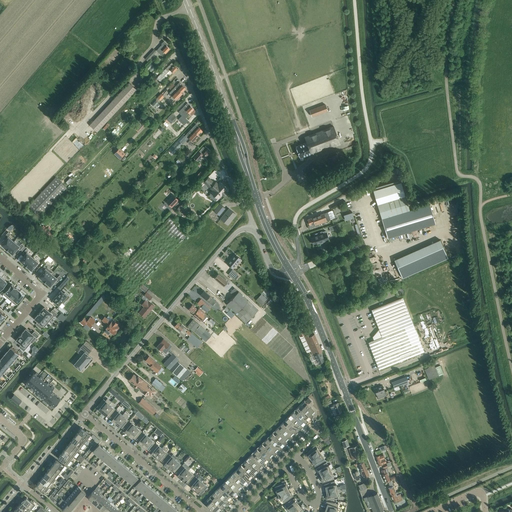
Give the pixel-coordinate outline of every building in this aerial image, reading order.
[(162,45),(158,49),(157,50),(159,52),(162,55),(164,52),(165,53),(170,49),(166,46),(167,44),(164,41),(161,44),(162,45)] [(147,61),(156,52),(154,50),(145,59),(147,61)] [(157,75),(169,61),(167,59),(162,65),(160,67),(161,67),(155,74),(157,75)] [(162,83),(173,72),(173,73),(178,69),(171,63),(156,78),(162,83)] [(182,94),(181,93),(186,88),(179,82),(175,87),(169,93),(176,100),(182,94)] [(89,125),(97,132),(137,90),(129,83),(89,125)] [(182,103),(175,110),(176,111),(183,104),(182,103)] [(180,111),(184,114),(180,118),(182,119),(188,113),(189,114),(194,109),(187,103),(182,108),(183,108),(180,111)] [(325,104),(309,110),(312,117),(328,111),(325,104)] [(171,124),(173,122),(177,118),(172,113),(168,117),(166,120),(171,124)] [(140,122),(134,128),(137,131),(143,125),(140,122)] [(178,140),(182,144),(189,138),(190,139),(188,142),(190,144),(193,142),(199,135),(198,134),(202,130),(196,124),(185,136),(183,135),(178,140)] [(305,137),(307,143),(296,147),(300,158),(314,152),(315,154),(340,144),(333,126),(305,137)] [(75,145),(80,150),(84,145),(79,141),(75,145)] [(193,157),(196,160),(198,161),(202,157),(204,159),(207,156),(211,151),(205,146),(204,148),(203,147),(198,153),(197,153),(193,157)] [(119,148),(115,153),(120,158),(125,154),(119,148)] [(336,154),(329,157),(332,164),(339,161),(336,154)] [(183,159),(179,163),(183,167),(187,163),(183,159)] [(40,216),(67,187),(56,177),(29,206),(40,216)] [(207,178),(203,182),(212,191),(211,193),(209,196),(215,201),(217,199),(222,194),(223,195),(227,192),(219,185),(217,187),(207,178)] [(401,182),(373,191),(379,211),(382,219),(387,238),(435,224),(430,206),(430,204),(409,211),(407,202),(401,182)] [(179,200),(173,195),(166,202),(172,207),(179,200)] [(190,214),(185,210),(187,207),(183,203),(181,206),(177,209),(178,210),(177,211),(178,213),(177,214),(180,216),(179,217),(182,219),(183,218),(185,219),(190,214)] [(213,211),(219,216),(226,208),(220,203),(213,211)] [(227,224),(236,214),(229,208),(221,219),(227,224)] [(324,222),(330,220),(327,212),(308,220),(310,225),(309,225),(310,227),(311,227),(315,226),(315,225),(322,223),(323,224),(325,224),(324,222)] [(141,285),(142,284),(189,235),(169,217),(105,285),(125,303),(141,285)] [(59,231),(46,219),(37,229),(50,241),(59,231)] [(314,237),(311,238),(313,244),(316,243),(317,243),(319,242),(320,243),(323,243),(322,241),(325,240),(328,239),(326,233),(325,231),(322,232),(322,231),(314,234),(314,236),(314,237)] [(6,238),(1,245),(5,248),(7,250),(14,241),(8,237),(10,234),(8,232),(4,237),(6,238)] [(14,241),(7,250),(8,251),(12,254),(18,248),(20,250),(24,245),(22,243),(21,244),(16,239),(14,241)] [(25,254),(20,261),(24,264),(25,266),(32,257),(27,252),(28,250),(26,249),(23,253),(25,254)] [(235,254),(227,263),(233,269),(241,259),(235,254)] [(31,270),(38,262),(32,257),(25,266),(27,267),(31,270)] [(44,270),(39,277),(41,278),(43,280),(44,282),(51,273),(53,271),(47,267),(48,266),(46,264),(42,269),(44,270)] [(232,270),(228,274),(233,279),(237,274),(232,270)] [(51,273),(44,282),(46,283),(50,286),(55,280),(57,282),(61,277),(59,275),(57,278),(51,273)] [(223,285),(227,281),(218,274),(215,278),(223,285)] [(7,298),(16,288),(11,284),(3,294),(7,298)] [(11,301),(20,291),(16,288),(7,298),(11,301)] [(65,299),(68,295),(65,292),(64,293),(61,290),(52,300),(59,306),(62,303),(63,304),(66,300),(65,299)] [(16,305),(24,295),(20,291),(11,301),(16,305)] [(204,291),(200,295),(212,305),(216,301),(204,291)] [(148,301),(152,297),(147,292),(144,295),(147,298),(145,300),(142,304),(144,307),(139,313),(144,317),(154,306),(148,301)] [(245,323),(258,310),(238,292),(227,304),(236,313),(235,313),(245,323)] [(259,297),(256,300),(261,306),(265,302),(259,297)] [(374,340),(368,342),(379,369),(415,355),(424,352),(413,325),(402,297),(371,310),(379,329),(372,337),(374,340)] [(201,299),(197,304),(207,312),(209,309),(206,306),(207,304),(201,299)] [(188,309),(194,314),(193,315),(200,321),(200,320),(202,321),(203,321),(207,317),(207,315),(205,314),(206,314),(198,308),(197,309),(193,305),(192,305),(188,309)] [(40,311),(39,313),(49,321),(54,316),(55,317),(57,314),(52,309),(50,312),(49,311),(44,307),(40,311)] [(38,314),(34,319),(38,321),(35,324),(40,328),(42,325),(44,327),(49,321),(39,313),(38,314)] [(106,328),(107,329),(104,331),(108,335),(111,332),(113,334),(114,334),(115,333),(116,332),(116,331),(116,330),(119,327),(117,325),(118,324),(108,316),(106,318),(105,317),(102,320),(108,325),(106,328)] [(84,325),(86,323),(90,327),(94,321),(90,318),(87,321),(84,318),(80,322),(84,325)] [(193,320),(188,327),(194,332),(199,325),(193,320)] [(186,332),(189,335),(190,336),(187,339),(198,348),(202,342),(191,333),(184,327),(178,322),(174,326),(184,334),(186,332)] [(195,331),(204,340),(206,341),(211,335),(200,325),(197,329),(195,331)] [(22,333),(21,334),(29,341),(34,336),(36,338),(39,335),(34,331),(32,334),(26,328),(22,333)] [(301,340),(307,353),(311,351),(313,355),(315,354),(318,363),(324,361),(320,352),(322,351),(316,338),(314,334),(309,336),(307,332),(304,334),(301,328),(297,330),(300,336),(299,336),(301,340)] [(20,336),(16,340),(21,345),(19,347),(24,351),(26,349),(31,343),(29,341),(21,334),(19,336),(20,336)] [(163,339),(157,347),(161,351),(162,350),(165,353),(167,351),(172,355),(164,363),(170,369),(179,377),(186,369),(177,361),(179,359),(169,349),(172,346),(163,339)] [(84,343),(80,348),(84,352),(77,361),(78,362),(75,365),(80,370),(83,366),(85,368),(93,359),(88,355),(92,350),(84,343)] [(19,354),(11,347),(7,351),(15,358),(19,354)] [(15,358),(7,351),(4,355),(12,362),(15,358)] [(12,362),(4,355),(0,360),(8,367),(12,362)] [(145,360),(151,365),(150,367),(157,372),(161,367),(157,363),(149,356),(145,360)] [(8,367),(0,360),(0,359),(0,366),(5,371),(8,367)] [(425,369),(429,380),(439,376),(434,365),(425,369)] [(197,366),(194,370),(197,372),(196,373),(199,376),(203,372),(197,366)] [(35,371),(24,384),(53,408),(61,399),(51,391),(54,387),(35,371)] [(148,393),(149,394),(152,396),(156,391),(152,388),(138,376),(137,378),(133,375),(129,380),(135,385),(136,387),(137,386),(144,392),(143,393),(145,395),(148,393)] [(394,388),(407,383),(405,377),(392,382),(394,388)] [(153,382),(154,382),(152,384),(158,389),(162,384),(156,379),(153,382)] [(376,395),(377,395),(378,399),(386,396),(382,385),(374,389),(376,395)] [(14,394),(10,398),(18,405),(22,401),(14,394)] [(98,410),(102,413),(109,404),(111,402),(107,398),(105,401),(103,399),(96,407),(99,409),(98,410)] [(139,403),(152,414),(156,410),(142,398),(139,403)] [(304,401),(301,404),(304,407),(301,409),(309,417),(311,419),(313,416),(311,414),(314,411),(304,401)] [(341,414),(342,414),(342,412),(338,403),(333,404),(334,406),(330,407),(331,411),(332,411),(334,415),(340,413),(341,414)] [(109,404),(102,413),(106,416),(106,415),(109,417),(115,409),(109,404)] [(299,407),(296,410),(298,412),(296,414),(304,422),(306,424),(308,421),(306,419),(309,417),(301,409),(299,407)] [(111,421),(115,424),(122,415),(116,410),(110,418),(112,420),(111,421)] [(291,415),(288,417),(291,420),(298,427),(300,429),(303,427),(301,425),(304,422),(296,414),(294,412),(291,415)] [(122,415),(115,424),(119,427),(120,426),(122,428),(129,420),(126,418),(128,416),(124,413),(122,415)] [(298,427),(291,420),(288,417),(285,420),(288,423),(286,425),(285,425),(293,433),(295,435),(298,432),(296,430),(298,427)] [(124,432),(128,435),(136,426),(130,421),(123,429),(125,431),(124,432)] [(283,423),(280,426),(282,428),(280,430),(280,431),(288,438),(290,440),(292,437),(290,435),(293,433),(285,425),(286,425),(283,423)] [(136,426),(128,435),(132,438),(133,437),(135,439),(142,431),(136,426)] [(78,432),(87,439),(91,435),(88,433),(89,432),(86,430),(86,431),(81,428),(78,432)] [(288,438),(280,431),(280,430),(278,428),(275,431),(277,434),(275,436),(283,443),(283,444),(285,446),(287,443),(285,441),(288,438)] [(82,442),(84,443),(87,439),(78,432),(75,436),(82,442)] [(137,443),(141,446),(149,437),(143,432),(136,440),(138,442),(137,443)] [(273,433),(270,437),(272,439),(270,441),(277,449),(279,451),(282,448),(280,446),(283,444),(283,443),(275,436),(273,433)] [(71,441),(81,448),(84,443),(82,442),(75,436),(71,441)] [(149,437),(141,446),(145,449),(146,448),(148,450),(155,442),(149,437)] [(277,449),(270,441),(267,439),(264,442),(267,444),(265,447),(264,447),(272,454),(274,456),(277,454),(275,452),(277,449)] [(75,451),(77,452),(81,448),(71,441),(68,445),(76,451),(75,451)] [(151,454),(155,457),(162,448),(156,443),(149,451),(151,453),(151,454)] [(98,444),(92,451),(97,454),(103,447),(102,447),(100,445),(100,446),(98,444)] [(272,454),(264,447),(265,447),(262,444),(259,447),(261,450),(259,452),(267,460),(269,462),(271,459),(269,457),(272,454)] [(65,449),(72,455),(74,456),(77,452),(75,451),(76,451),(68,445),(65,449)] [(162,448),(155,457),(158,460),(159,459),(161,461),(168,453),(166,451),(168,449),(164,446),(162,448)] [(305,454),(308,458),(309,457),(311,460),(320,452),(317,448),(316,449),(314,446),(305,454)] [(357,446),(349,449),(353,460),(356,459),(357,462),(362,460),(357,446)] [(103,447),(97,454),(97,455),(97,454),(101,457),(107,450),(103,447)] [(69,459),(71,460),(74,456),(72,455),(65,449),(61,453),(69,459)] [(257,449),(254,453),(256,455),(254,457),(262,465),(264,467),(266,464),(264,462),(267,460),(259,452),(257,449)] [(107,450),(101,457),(105,461),(111,453),(107,450)] [(320,452),(311,460),(313,462),(312,463),(314,466),(325,460),(324,460),(323,458),(324,457),(320,452)] [(58,458),(67,465),(71,460),(69,459),(61,453),(58,458)] [(111,453),(105,461),(109,464),(115,457),(111,453)] [(169,454),(162,462),(165,464),(164,465),(168,468),(175,459),(177,457),(173,454),(171,456),(169,454)] [(375,457),(379,465),(386,462),(383,454),(375,457)] [(249,458),(246,460),(249,463),(256,470),(258,472),(261,470),(259,468),(262,465),(254,457),(252,455),(249,458)] [(115,457),(109,464),(113,467),(119,460),(115,457)] [(53,464),(61,470),(64,465),(57,459),(53,464)] [(175,459),(168,468),(172,471),(172,470),(175,472),(181,464),(175,459)] [(119,460),(113,467),(116,471),(123,463),(119,460)] [(256,470),(249,463),(246,460),(243,463),(246,466),(244,468),(243,468),(251,476),(253,478),(256,475),(254,473),(256,470)] [(326,462),(316,469),(318,473),(319,472),(320,475),(331,470),(329,465),(328,465),(326,463),(326,462)] [(359,464),(362,471),(360,472),(362,474),(363,474),(364,477),(369,475),(364,462),(359,464)] [(123,463),(116,471),(120,474),(126,467),(123,463)] [(182,465),(175,473),(178,475),(177,476),(181,479),(188,470),(190,468),(184,463),(182,465)] [(50,468),(58,474),(61,470),(53,464),(50,468)] [(251,476),(243,468),(244,468),(241,466),(238,469),(241,471),(238,473),(246,481),(248,483),(251,480),(249,478),(251,476)] [(126,467),(120,474),(124,477),(130,470),(126,467)] [(47,472),(54,478),(58,474),(50,468),(47,472)] [(393,480),(392,477),(389,478),(388,475),(387,473),(389,472),(388,468),(381,471),(383,477),(386,483),(390,481),(393,480)] [(130,470),(124,477),(128,480),(128,481),(134,473),(130,470)] [(188,470),(181,479),(185,482),(188,483),(194,475),(188,470)] [(322,477),(320,478),(322,482),(334,479),(333,479),(332,476),(333,475),(331,470),(320,475),(322,477)] [(233,474),(231,476),(233,479),(241,486),(243,488),(245,486),(243,484),(246,481),(238,473),(236,471),(233,474)] [(43,477),(51,483),(52,484),(56,479),(54,478),(47,472),(43,477)] [(134,473),(128,481),(132,484),(138,477),(136,476),(134,474),(135,473),(134,473)] [(190,487),(194,490),(201,481),(195,476),(189,484),(191,486),(190,487)] [(228,479),(225,482),(228,484),(235,492),(237,494),(240,491),(238,489),(241,486),(233,479),(231,476),(228,479)] [(40,481),(49,488),(48,487),(51,483),(43,477),(40,481)] [(140,479),(134,486),(138,490),(145,482),(144,482),(142,480),(142,481),(140,479)] [(276,490),(275,490),(278,495),(288,490),(287,487),(288,487),(286,482),(285,483),(284,480),(282,481),(283,484),(275,487),(276,490)] [(43,491),(44,491),(46,492),(49,488),(40,481),(36,485),(41,488),(40,489),(39,489),(43,492),(43,491)] [(201,481),(194,490),(198,493),(199,493),(201,494),(208,486),(201,481)] [(323,485),(324,489),(325,489),(326,492),(337,490),(337,487),(336,484),(335,484),(334,481),(335,481),(334,481),(323,485)] [(145,482),(138,490),(139,490),(143,493),(149,485),(145,482)] [(235,492),(228,484),(225,482),(222,485),(225,487),(223,489),(222,489),(230,497),(232,499),(235,496),(233,494),(235,492)] [(365,482),(358,485),(360,491),(367,488),(365,482)] [(149,485),(143,493),(147,496),(153,489),(149,485)] [(75,490),(82,496),(85,492),(78,486),(75,490)] [(217,490),(215,492),(217,495),(225,502),(227,504),(229,502),(227,500),(230,497),(222,489),(223,489),(220,487),(217,490)] [(94,490),(88,497),(92,501),(99,492),(96,489),(94,490)] [(153,489),(147,496),(150,499),(157,492),(153,489)] [(72,493),(79,499),(82,496),(75,490),(72,493)] [(278,495),(281,500),(282,500),(283,502),(283,503),(293,496),(291,492),(290,492),(288,490),(278,495)] [(327,495),(325,495),(326,500),(338,499),(338,498),(338,495),(339,495),(337,490),(326,492),(327,495)] [(99,492),(92,501),(96,504),(102,497),(103,495),(99,492)] [(157,492),(150,499),(154,502),(160,495),(157,492)] [(225,502),(217,495),(215,492),(212,495),(214,498),(212,500),(220,508),(219,508),(222,510),(224,507),(222,505),(225,502)] [(69,497),(76,503),(79,499),(72,493),(69,497)] [(366,501),(368,505),(369,508),(371,508),(373,511),(378,511),(384,510),(377,493),(364,498),(365,502),(366,501)] [(402,500),(400,494),(397,495),(396,493),(391,495),(393,501),(396,500),(397,502),(402,500)] [(102,497),(96,504),(100,508),(107,499),(103,495),(102,497)] [(160,495),(154,502),(158,506),(164,498),(160,495)] [(30,508),(31,510),(35,505),(33,503),(33,502),(34,503),(34,502),(31,500),(30,501),(26,497),(22,502),(30,508)] [(66,500),(73,506),(76,503),(69,497),(66,500)] [(164,498),(158,506),(162,509),(168,502),(164,498)] [(210,498),(207,501),(209,503),(207,506),(213,511),(218,511),(217,510),(219,508),(220,508),(212,500),(210,498)] [(287,507),(286,508),(289,511),(298,505),(297,503),(298,502),(295,498),(284,505),(285,505),(287,507)] [(60,501),(70,510),(73,506),(66,500),(65,501),(62,499),(60,501)] [(107,499),(100,508),(104,511),(111,502),(107,499)] [(64,508),(62,509),(65,511),(68,511),(70,510),(60,501),(58,503),(64,508)] [(326,506),(325,509),(333,511),(336,511),(338,507),(337,507),(338,504),(326,501),(325,506),(326,506)] [(19,506),(25,511),(29,511),(31,510),(30,508),(22,502),(19,506)] [(111,502),(104,511),(105,511),(109,511),(114,507),(115,505),(111,502)] [(168,502),(162,509),(165,511),(166,511),(172,505),(168,502)]
